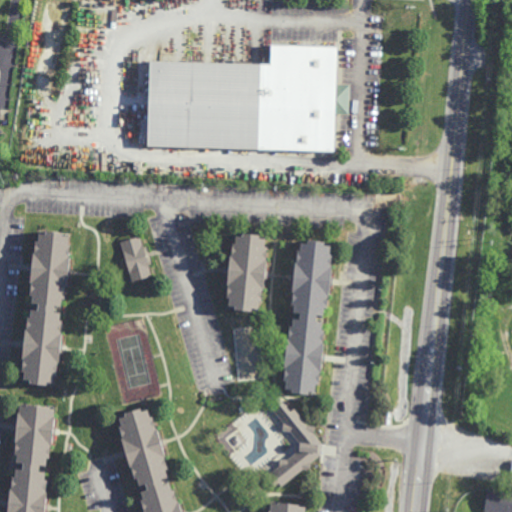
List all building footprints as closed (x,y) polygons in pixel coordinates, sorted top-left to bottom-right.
[(335,81),(348,82),(347,112),(335,111),(333,148),(144,142),(144,131),(138,130),(138,116),(144,116),(146,65),(269,69),(270,48),(336,50),(335,81)] [(63,232),(69,232),(68,241),(70,241),(69,254),(70,254),(69,266),(71,266),(70,274),(68,274),(67,283),(66,283),(65,296),(62,296),(61,304),(55,303),(54,309),(61,310),(60,318),(63,318),(61,331),(62,331),(61,343),(63,343),(62,351),(60,351),(59,361),(58,360),(56,374),(54,373),(53,381),(47,380),(47,384),(30,382),(30,379),(24,378),(25,370),(23,370),(24,357),(23,356),(24,347),(22,347),(22,338),(24,338),(25,327),(26,328),(28,315),(30,315),(31,307),(37,308),(38,301),(32,300),(33,293),(30,292),(32,279),(30,279),(31,270),(29,270),(30,262),(32,262),(33,250),(34,250),(36,237),(38,238),(39,229),(45,230),(46,226),(63,229),(63,232)] [(256,235),(262,236),(261,243),(264,244),(263,257),(264,257),(263,269),(266,269),(266,277),(261,277),(260,286),(259,286),(258,299),(255,299),(255,306),(248,306),(248,309),(231,307),(231,304),(225,304),(226,296),(223,296),(225,283),(224,283),(227,253),(228,253),(229,240),(232,241),(232,233),(238,233),(238,230),(256,232),(256,235)] [(135,237),(138,236),(149,273),(146,274),(146,276),(130,280),(121,251),(123,250),(121,240),(134,236),(135,237)] [(322,242),(328,243),(327,251),(330,251),(329,264),(330,265),(329,276),(332,276),(331,284),(328,284),(327,293),(326,293),(324,306),(322,306),(321,314),(314,313),(314,320),(320,320),(319,329),(322,329),(321,342),(322,342),(321,352),(324,353),(324,361),(320,361),(319,370),(318,370),(316,383),(313,383),(312,391),(306,390),(306,393),(289,391),(289,388),(284,388),(284,380),(282,380),(284,367),(282,367),(285,338),(286,338),(287,325),(290,325),(291,317),(297,318),(297,311),(292,311),(292,303),(290,303),(291,290),(290,290),(293,260),(294,261),(296,248),(298,248),(299,240),(304,241),(305,237),(322,239),(322,242)] [(290,411),(293,408),(306,425),(314,426),(313,433),(322,444),(321,451),(320,454),(309,463),(309,470),(302,469),(281,486),(278,483),(273,486),(266,476),(278,466),(279,458),(287,459),(297,450),(298,442),(289,431),(282,430),(282,422),(268,404),(278,396),(290,411)] [(48,405),(48,407),(54,408),(53,416),(55,416),(54,427),(56,427),(55,435),(53,434),(52,445),(51,445),(49,458),(47,457),(46,465),(40,465),(39,471),(45,472),(44,480),(47,480),(46,493),(47,493),(46,503),(48,504),(47,511),(45,511),(44,511),(7,511),(8,507),(6,507),(7,499),(9,499),(10,489),(11,489),(13,477),(15,477),(16,469),(22,469),(23,463),(17,462),(18,454),(15,454),(16,441),(15,441),(16,430),(14,430),(15,422),(17,422),(18,412),(19,412),(20,404),(26,405),(27,403),(48,405)] [(136,411),(143,409),(145,417),(148,416),(152,429),(153,428),(156,439),(160,437),(163,445),(158,447),(161,457),(160,457),(164,469),(161,470),(164,477),(157,480),(159,486),(166,484),(168,491),(170,490),(174,503),(175,502),(178,511),(182,511),(139,511),(137,500),(139,500),(136,492),(142,490),(141,484),(135,486),(132,478),(130,479),(127,467),(128,467),(122,449),(125,448),(122,439),(124,439),(120,426),(123,425),(119,414),(135,409),(136,411)] [(484,511),(511,511),(511,494),(486,492),(484,511)] [(296,505),(296,507),(303,507),(302,511),(266,511),(267,511),(268,511),(269,504),(275,504),(275,503),(296,505)]
